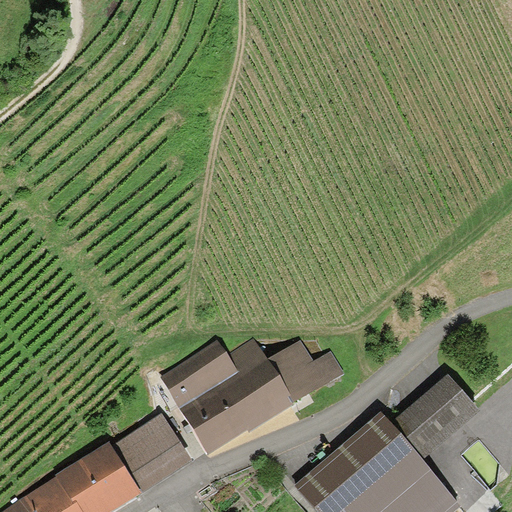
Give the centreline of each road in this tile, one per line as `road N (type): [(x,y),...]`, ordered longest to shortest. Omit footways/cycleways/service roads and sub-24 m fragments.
road 1 (track): [(143,511),(192,478),(341,410),(486,303),(511,298)]
road 2 (track): [(69,0),(74,21),(57,65),(0,113)]
